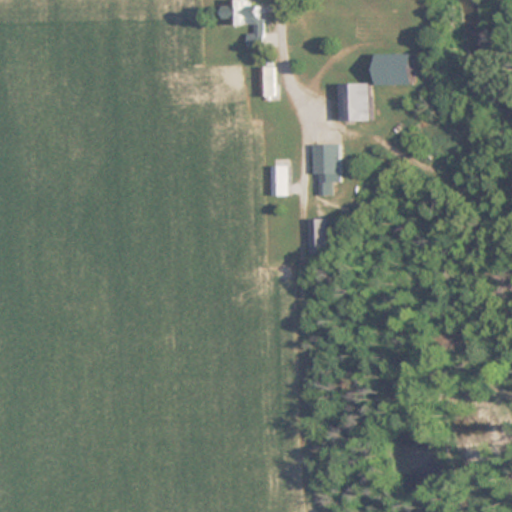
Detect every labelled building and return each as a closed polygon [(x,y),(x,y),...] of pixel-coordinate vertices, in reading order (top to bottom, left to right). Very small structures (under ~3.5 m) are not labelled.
[(250,48),(265,47),(263,6),(249,6),(248,0),(235,0),(235,6),(225,7),(225,18),(235,18),(235,25),(256,25),(257,34),(249,34),(250,48)] [(416,54),(379,54),(379,84),(416,84),(416,54)] [(276,67),(263,67),(263,97),(276,97),(276,67)] [(374,84),(344,84),(344,121),(374,121),(374,84)] [(343,144),(319,144),(319,195),(335,195),(335,182),(343,182),(343,144)] [(292,165),(275,165),(275,196),(292,196),(292,165)] [(312,253),(332,253),(332,218),(312,218),(312,253)]
